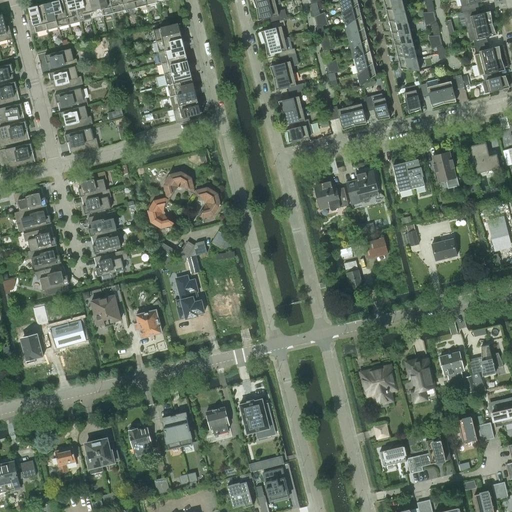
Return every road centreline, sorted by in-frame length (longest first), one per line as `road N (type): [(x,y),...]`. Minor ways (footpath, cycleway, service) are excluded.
road 1 (residential): [(0,410),(276,345)]
road 2 (residential): [(278,159),(511,101)]
road 3 (residential): [(322,334),(511,288)]
road 4 (residential): [(322,334),(278,159)]
road 5 (residential): [(55,168),(12,0)]
road 6 (residential): [(55,168),(220,121)]
road 7 (residential): [(276,345),(319,511)]
road 8 (residential): [(364,499),(322,334)]
road 9 (residential): [(278,159),(238,0)]
road 10 (residential): [(364,499),(495,469)]
road 11 (residential): [(245,222),(276,345)]
road 12 (residential): [(190,0),(220,121)]
